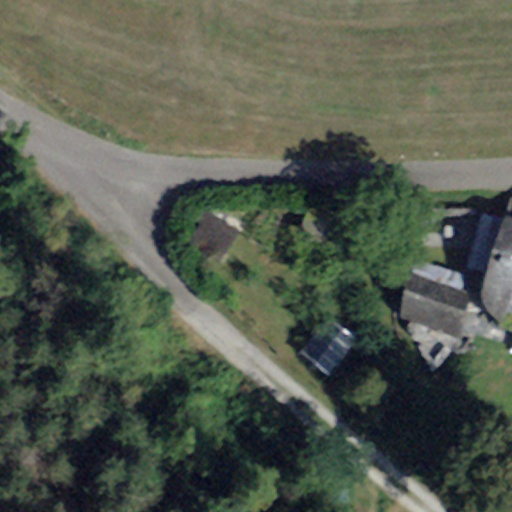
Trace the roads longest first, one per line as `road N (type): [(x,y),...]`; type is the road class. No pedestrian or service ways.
road 1 (residential): [(0,125),(68,177),(511,168)]
road 2 (track): [(68,177),(413,511)]
